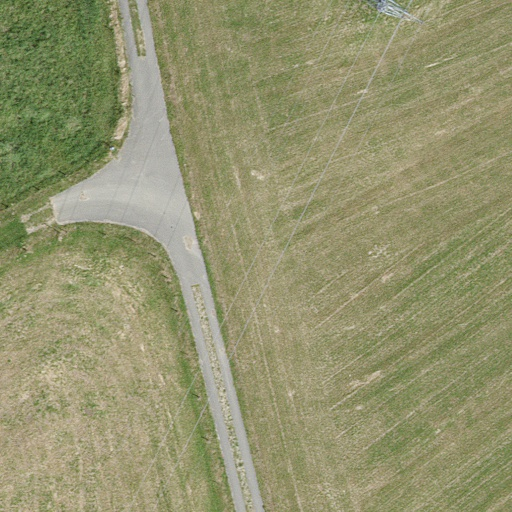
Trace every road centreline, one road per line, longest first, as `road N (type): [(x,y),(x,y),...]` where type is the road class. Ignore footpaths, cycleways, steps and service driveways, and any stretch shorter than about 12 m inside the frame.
road 1 (track): [(250,511),(170,179)]
road 2 (track): [(170,179),(131,0)]
road 3 (track): [(0,239),(48,212),(170,179)]
